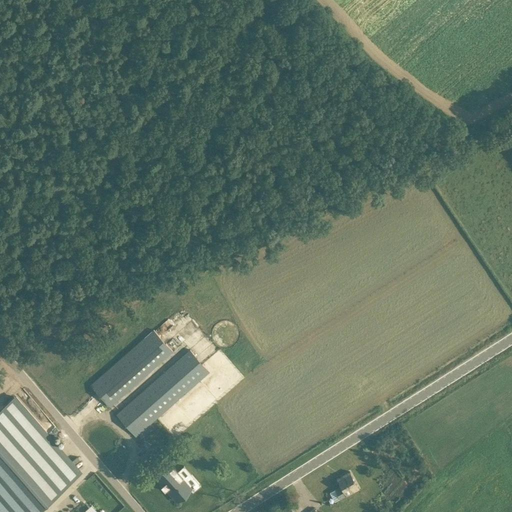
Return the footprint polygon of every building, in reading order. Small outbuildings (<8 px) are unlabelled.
[(173,351),(159,336),(154,329),(98,378),(91,385),(110,406),(118,400),(173,351)] [(143,429),(200,381),(210,372),(191,350),(124,407),(117,414),(136,436),(143,429)] [(34,511),(80,472),(14,397),(0,408),(0,511),(34,511)] [(192,487),(172,465),(157,478),(177,501),(192,487)] [(341,486),(335,489),(340,498),(346,495),(359,488),(350,471),(337,478),(341,486)]
